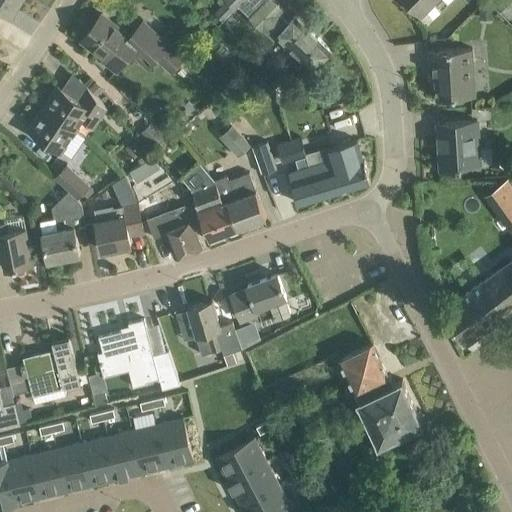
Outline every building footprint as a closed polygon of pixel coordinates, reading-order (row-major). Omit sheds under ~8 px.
[(0,0),(0,9),(12,17),(22,0),(0,0)] [(279,13),(284,8),(275,0),(265,0),(250,16),(264,29),(264,28),(275,38),(278,35),(313,69),(332,49),(296,14),(289,22),(279,13)] [(405,0),(422,15),(436,0),(405,0)] [(102,12),(83,38),(106,56),(103,59),(117,69),(130,52),(148,68),(159,57),(172,69),(184,56),(161,36),(143,19),(130,33),(102,12)] [(435,64),(437,97),(457,96),(476,95),(473,47),(428,50),(429,65),(435,64)] [(57,84),(43,106),(76,128),(82,119),(94,128),(108,107),(88,85),(79,99),(57,84)] [(76,128),(43,106),(28,127),(62,150),(69,154),(82,134),(76,129),(76,128)] [(170,113),(159,122),(169,135),(181,125),(170,113)] [(142,129),(158,147),(169,137),(153,119),(142,129)] [(462,164),(481,162),(478,119),(438,121),(441,168),(462,167),(462,164)] [(220,133),(239,154),(250,144),(232,122),(220,133)] [(303,137),(279,144),(284,161),(308,153),(303,137)] [(325,147),(329,159),(290,171),(294,183),(300,202),(371,180),(365,159),(364,159),(357,137),(338,143),(325,147)] [(253,145),(262,172),(277,167),(268,140),(253,145)] [(55,175),(70,189),(78,197),(91,184),(68,162),(55,175)] [(140,165),(131,171),(137,180),(147,174),(140,165)] [(228,174),(215,179),(223,202),(229,200),(239,226),(267,215),(260,196),(257,189),(250,170),(229,178),(228,174)] [(511,184),(508,178),(487,194),(511,227),(511,184)] [(223,202),(215,179),(192,188),(199,207),(200,211),(198,215),(202,225),(206,226),(211,240),(222,236),(221,232),(239,226),(229,200),(223,202)] [(78,197),(70,189),(52,206),(54,216),(41,219),(48,260),(81,253),(75,224),(86,222),(85,215),(82,201),(78,197)] [(97,219),(103,249),(131,243),(130,233),(144,230),(138,201),(123,204),(124,214),(97,219)] [(167,231),(176,255),(202,245),(186,202),(148,216),(155,236),(167,231)] [(0,221),(0,254),(3,254),(6,268),(34,263),(27,226),(8,230),(6,220),(0,221)] [(443,309),(467,343),(511,310),(511,258),(459,297),(443,309)] [(232,293),(241,318),(259,311),(262,318),(276,313),(277,316),(291,310),(286,295),(287,295),(279,273),(248,284),(249,287),(232,293)] [(213,298),(188,306),(197,335),(206,332),(212,350),(223,347),(225,352),(243,346),(239,335),(233,320),(221,324),(213,298)] [(130,362),(131,366),(130,367),(134,385),(148,381),(148,380),(159,377),(160,378),(161,377),(164,387),(180,383),(169,349),(155,353),(145,317),(129,321),(132,331),(125,333),(123,328),(99,334),(103,349),(98,351),(105,375),(106,374),(104,369),(130,362)] [(257,328),(239,335),(243,346),(245,345),(261,337),(257,328)] [(21,362),(24,374),(28,373),(32,388),(63,380),(65,386),(82,382),(70,336),(53,340),(55,347),(23,355),(25,361),(21,362)] [(349,392),(344,395),(349,406),(360,400),(380,442),(424,421),(403,378),(395,381),(391,373),(389,374),(374,342),(340,357),(353,384),(346,387),(349,392)] [(0,387),(0,427),(21,422),(16,401),(4,403),(0,387)] [(94,394),(97,404),(108,401),(105,391),(94,394)] [(153,398),(154,406),(166,403),(164,395),(153,398)] [(153,398),(141,401),(143,408),(154,406),(153,398)] [(114,407),(102,410),(104,418),(116,415),(114,407)] [(102,410),(91,413),(92,421),(104,418),(102,410)] [(184,415),(158,422),(169,464),(195,458),(184,415)] [(64,419),(52,422),(54,430),(66,427),(64,419)] [(257,425),(261,432),(272,426),(268,419),(257,425)] [(52,422),(40,425),(42,433),(54,430),(52,422)] [(158,422),(133,428),(144,470),(169,464),(158,422)] [(133,428),(108,434),(118,477),(144,470),(133,428)] [(13,432),(1,434),(3,442),(15,440),(13,432)] [(108,434),(83,440),(93,483),(118,477),(108,434)] [(255,435),(216,455),(229,479),(268,459),(255,435)] [(83,440),(58,446),(68,489),(93,483),(83,440)] [(58,446),(33,453),(43,495),(68,489),(58,446)] [(33,453),(7,459),(18,503),(19,503),(18,501),(43,495),(33,453)] [(7,459),(0,460),(0,507),(18,503),(7,459)] [(268,459),(229,479),(241,502),(280,482),(268,459)] [(295,460),(288,464),(294,474),(301,471),(295,460)] [(301,471),(294,474),(299,485),(306,481),(301,471)] [(280,482),(241,502),(246,511),(279,511),(292,505),(280,482)]
